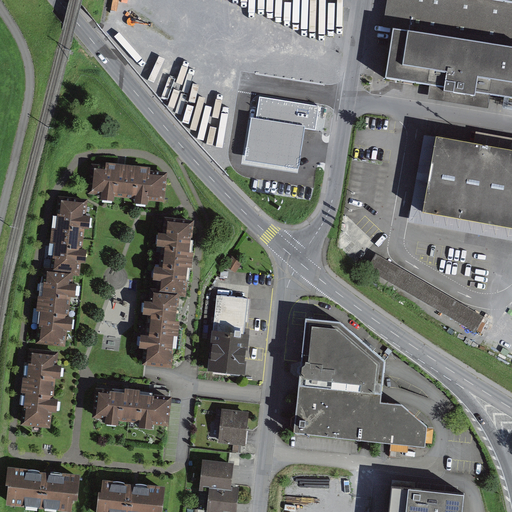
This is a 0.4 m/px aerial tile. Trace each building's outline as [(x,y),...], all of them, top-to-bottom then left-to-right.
[(511,0),(385,0),(385,8),(511,27),(511,0)] [(511,27),(385,8),(381,34),(391,36),(384,84),(467,97),(511,103),(511,27)] [(511,157),(433,144),(420,218),(511,234),(511,157)] [(89,170),(86,200),(98,201),(98,206),(111,208),(112,203),(132,205),(132,210),(144,212),(144,206),(161,207),(164,178),(147,177),(148,173),(102,168),(102,171),(89,170)] [(86,204),(56,201),(53,234),(50,234),(48,248),(51,248),(48,276),(78,279),(80,267),(84,267),(85,254),(81,254),(83,232),(87,233),(88,222),(84,221),(86,204)] [(192,226),(161,223),(159,240),(153,239),(152,254),(158,254),(156,275),(150,275),(149,290),(155,290),(153,301),(184,304),(186,275),(190,275),(191,260),(189,260),(192,226)] [(479,325),(374,262),(365,277),(470,340),(479,325)] [(36,318),(33,347),(62,350),(63,336),(68,337),(69,327),(64,326),(67,303),(72,304),(73,291),(68,290),(69,279),(38,276),(35,303),(33,303),(32,318),(36,318)] [(178,305),(149,303),(148,316),(141,315),(140,327),(146,327),(144,350),(138,350),(137,361),(143,361),(143,363),(172,366),(173,350),(178,351),(179,334),(175,334),(178,305)] [(244,306),(214,303),(207,378),(242,382),(246,343),(240,342),(244,306)] [(306,318),(299,383),(382,391),(385,360),(339,321),(306,318)] [(17,432),(47,435),(49,421),(53,421),(55,406),(51,406),(53,386),(56,387),(58,374),(53,373),(55,360),(24,356),(21,384),(18,384),(16,400),(20,401),(17,432)] [(382,391),(299,383),(293,433),(425,447),(427,426),(401,403),(381,401),(382,391)] [(124,391),(96,387),(93,415),(104,417),(104,422),(120,424),(121,418),(138,420),(138,426),(152,427),(152,420),(168,421),(170,397),(140,393),(140,388),(125,386),(124,391)] [(244,442),(246,413),(223,410),(220,440),(244,442)] [(78,475),(9,467),(8,481),(10,482),(8,502),(70,509),(71,495),(75,496),(78,475)] [(229,471),(200,467),(196,494),(206,495),(203,511),(232,511),(234,498),(226,497),(229,471)] [(97,511),(155,511),(156,511),(160,511),(163,487),(103,481),(102,490),(100,489),(97,511)] [(460,511),(462,500),(406,494),(404,511),(460,511)]
